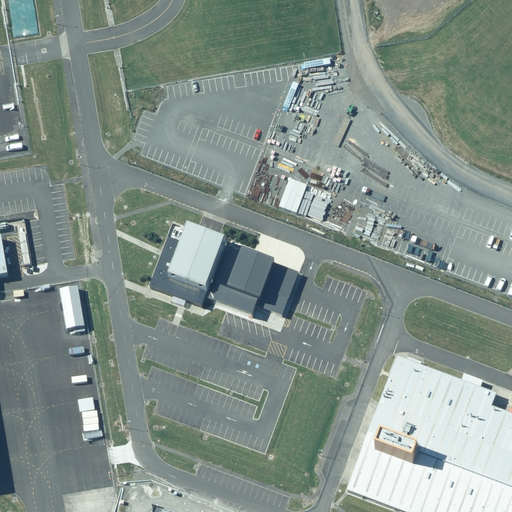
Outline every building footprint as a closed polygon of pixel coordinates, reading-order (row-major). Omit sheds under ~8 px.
[(166,276),(207,292),(226,241),(185,226),(179,242),(166,276)] [(0,277),(8,276),(1,236),(0,236),(0,277)] [(205,299),(207,292),(166,276),(179,242),(167,237),(148,287),(202,307),(205,299)] [(213,301),(212,302),(252,317),(256,306),(283,316),(299,273),(273,264),(273,262),(240,250),(240,252),(228,247),(211,294),(207,292),(205,299),(213,301)] [(397,357),(346,492),(399,511),(511,511),(511,415),(491,408),(497,395),(420,366),(421,363),(405,357),(404,360),(397,357)]
